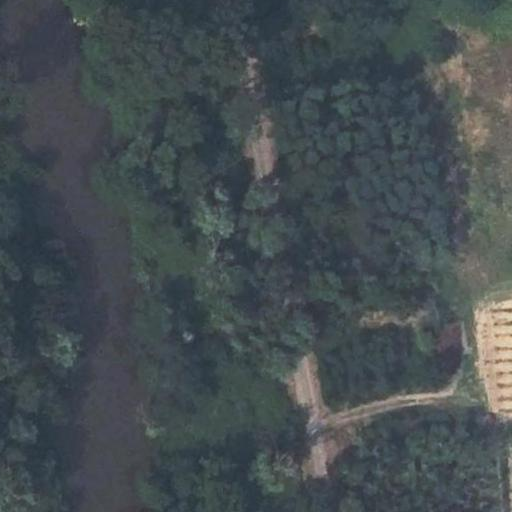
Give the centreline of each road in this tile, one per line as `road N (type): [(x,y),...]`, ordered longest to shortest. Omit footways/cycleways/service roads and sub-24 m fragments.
road 1 (track): [(244,511),(205,485),(196,442),(196,354),(180,335),(172,267),(156,225),(176,137),(170,125),(157,124),(162,59),(145,0)]
road 2 (unclassified): [(230,0),(329,511)]
